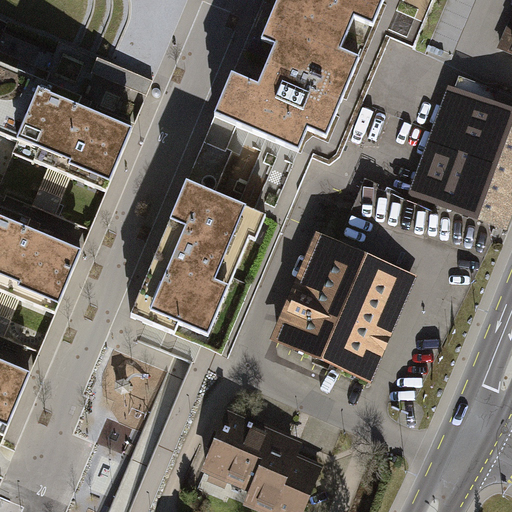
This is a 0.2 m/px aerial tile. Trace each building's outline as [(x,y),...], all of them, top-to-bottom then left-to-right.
[(263,0),(255,21),(266,25),(274,5),(276,0),(263,0)] [(276,0),(274,5),(348,36),(355,20),(373,28),(385,0),(276,0)] [(348,36),(274,5),(266,25),(255,21),(215,118),(299,153),(308,132),(327,140),(360,60),(341,53),(348,36)] [(511,23),(501,49),(511,53),(511,23)] [(51,75),(0,53),(0,136),(18,143),(41,153),(36,165),(107,194),(133,133),(78,110),(82,100),(47,85),(51,75)] [(91,75),(147,99),(153,83),(110,65),(98,60),(91,75)] [(498,110),(455,94),(417,196),(498,226),(511,187),(511,98),(504,96),(498,110)] [(13,156),(36,165),(41,153),(18,143),(13,156)] [(48,175),(37,210),(61,217),(71,181),(48,175)] [(365,179),(353,210),(381,220),(425,236),(435,213),(378,190),(379,186),(365,179)] [(254,213),(187,185),(137,303),(149,308),(143,323),(175,336),(187,306),(217,319),(250,240),(251,238),(245,235),(254,213)] [(0,292),(56,316),(82,255),(27,232),(31,221),(0,208),(0,292)] [(381,220),(353,210),(337,246),(365,257),(381,220)] [(266,218),(254,213),(245,235),(251,238),(250,240),(256,243),(266,218)] [(337,246),(323,239),(279,342),(368,380),(411,277),(365,257),(337,246)] [(0,338),(42,351),(49,328),(38,324),(36,330),(15,323),(21,304),(0,297),(0,338)] [(143,323),(149,308),(137,303),(131,318),(143,323)] [(0,436),(4,438),(31,376),(0,363),(0,436)] [(254,491),(248,504),(268,511),(300,511),(319,469),(285,454),(290,441),(230,415),(206,470),(254,491)]
